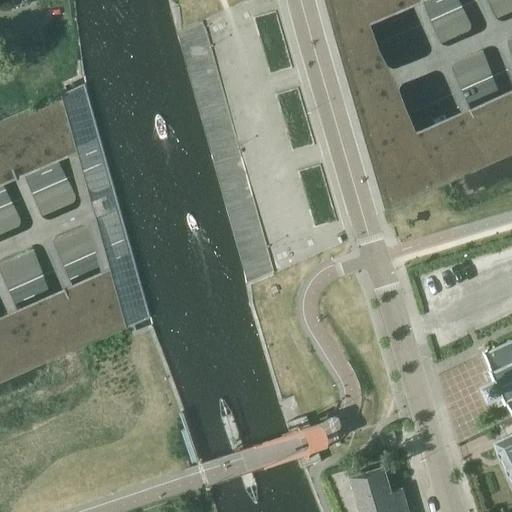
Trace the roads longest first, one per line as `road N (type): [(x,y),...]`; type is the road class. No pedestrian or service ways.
road 1 (motorway): [(0,304),(511,73)]
road 2 (residential): [(451,511),(300,0)]
road 3 (motorway): [(442,0),(0,195)]
